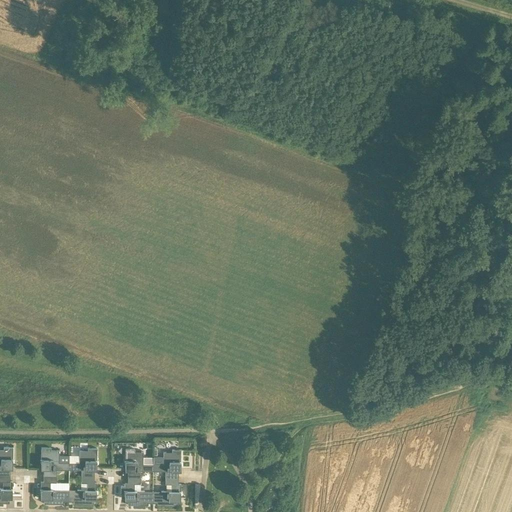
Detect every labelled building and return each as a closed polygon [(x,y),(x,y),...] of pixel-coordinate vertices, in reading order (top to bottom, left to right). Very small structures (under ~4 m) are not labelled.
[(13,469),(13,467),(13,448),(4,448),(4,450),(0,449),(0,475),(10,476),(10,469),(13,469)] [(59,463),(59,451),(51,451),(51,448),(41,448),(41,467),(41,470),(44,470),(43,476),(56,477),(56,474),(59,474),(60,472),(60,470),(69,471),(69,463),(59,463)] [(97,470),(97,468),(97,449),(88,449),(88,451),(79,451),(79,463),(69,463),(69,471),(81,471),(81,477),(94,477),(94,470),(97,470)] [(125,450),(125,468),(125,471),(128,471),(128,478),(141,478),(141,472),(153,472),(153,464),(143,464),(143,452),(135,452),(135,450),(125,450)] [(178,478),(178,472),(181,472),(181,450),(172,450),(172,453),(163,453),(163,465),(153,464),(153,472),(165,472),(165,478),(178,478)] [(0,503),(9,504),(9,498),(12,498),(12,496),(13,482),(10,482),(10,476),(0,475),(0,482),(3,482),(3,489),(0,489),(0,503)] [(41,499),(44,499),(44,504),(64,504),(64,502),(68,502),(68,503),(69,490),(50,490),(50,483),(56,483),(56,477),(43,476),(43,482),(41,482),(41,499)] [(96,500),(97,497),(97,483),(94,483),(94,477),(81,477),(81,484),(87,484),(87,490),(69,490),(68,503),(69,503),(69,502),(73,502),(73,505),(93,505),(93,500),(96,500)] [(125,494),(125,497),(124,500),(128,500),(128,506),(148,506),(148,503),(152,503),(152,504),(153,492),(134,491),(134,485),(140,485),(141,478),(128,478),(128,484),(125,484),(125,486),(121,486),(121,494),(125,494)] [(153,492),(152,504),(153,504),(153,503),(157,503),(157,506),(177,506),(177,502),(180,502),(181,485),(178,485),(178,478),(165,478),(165,485),(171,485),(171,492),(153,492)]
